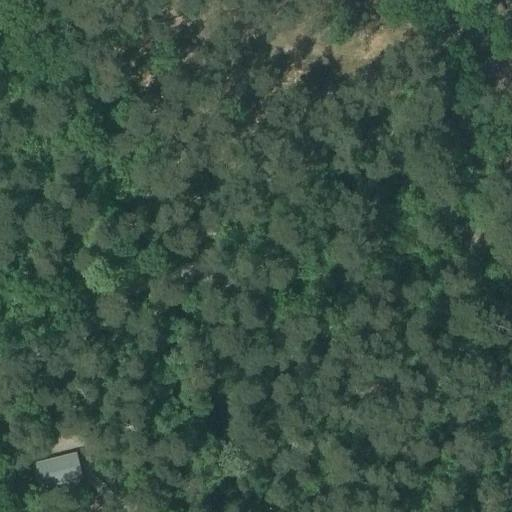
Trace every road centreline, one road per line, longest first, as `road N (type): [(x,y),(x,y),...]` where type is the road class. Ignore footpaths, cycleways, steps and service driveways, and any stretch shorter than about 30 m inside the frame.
road 1 (unclassified): [(335,511),(288,371),(254,309),(223,282)]
road 2 (unclassified): [(0,331),(186,274),(223,282)]
